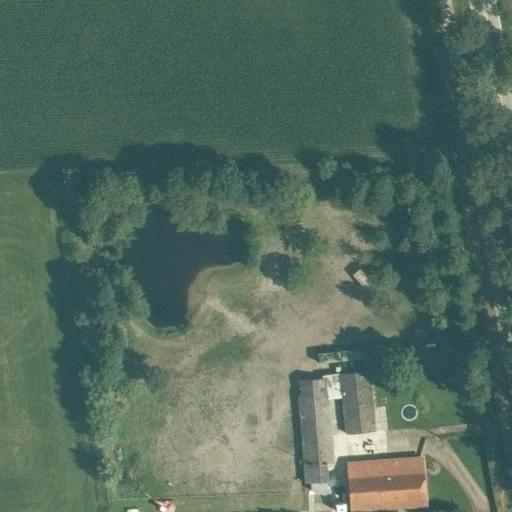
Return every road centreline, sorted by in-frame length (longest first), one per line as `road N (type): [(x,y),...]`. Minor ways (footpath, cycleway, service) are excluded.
road 1 (unclassified): [(444,0),(511,373)]
road 2 (primary): [(511,160),(483,0)]
